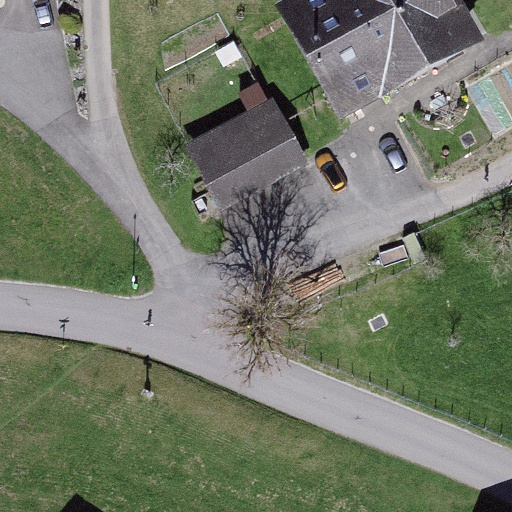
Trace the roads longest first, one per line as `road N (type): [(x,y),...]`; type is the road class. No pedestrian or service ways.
road 1 (unclassified): [(170,328),(511,481)]
road 2 (residential): [(114,0),(144,216),(170,328)]
road 3 (unclassified): [(0,301),(170,328)]
